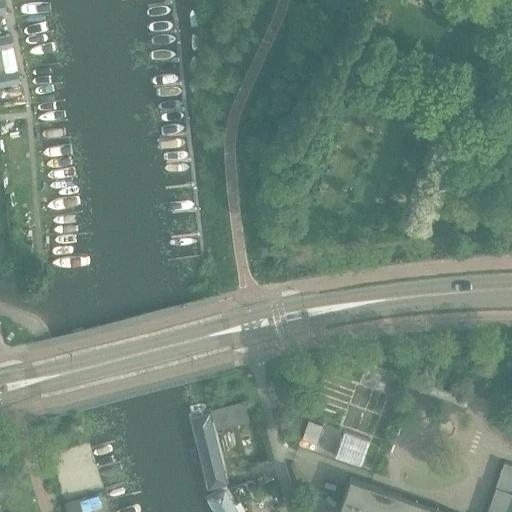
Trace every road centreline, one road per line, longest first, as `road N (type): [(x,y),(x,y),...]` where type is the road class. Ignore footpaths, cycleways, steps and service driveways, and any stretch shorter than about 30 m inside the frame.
road 1 (secondary): [(252,326),(359,304),(511,290)]
road 2 (secondary): [(0,390),(252,326)]
road 3 (residential): [(252,326),(263,396),(302,511)]
